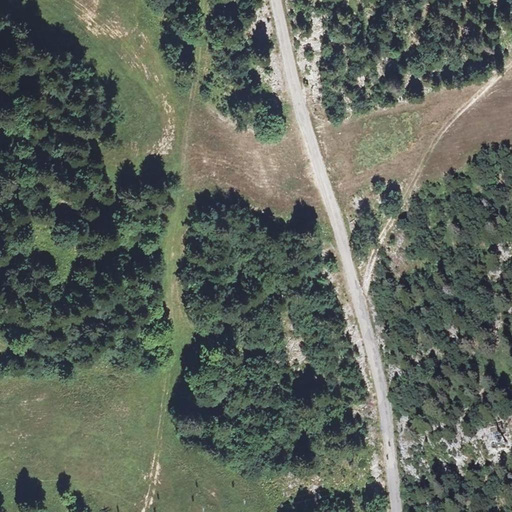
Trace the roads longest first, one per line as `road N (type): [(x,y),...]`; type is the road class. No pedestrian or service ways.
road 1 (unclassified): [(273,0),(368,342),(393,511)]
road 2 (track): [(208,0),(147,511)]
road 3 (track): [(352,289),(433,140),(511,60)]
